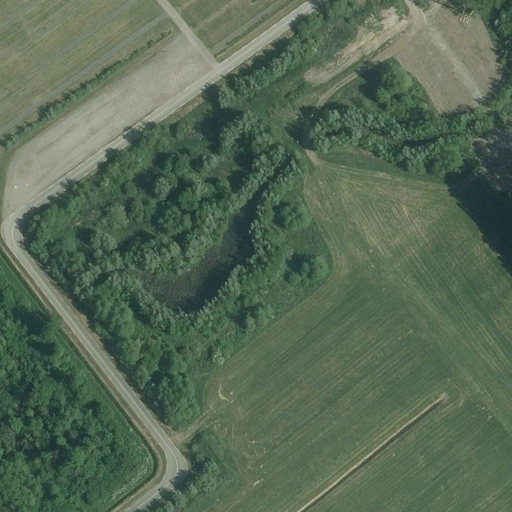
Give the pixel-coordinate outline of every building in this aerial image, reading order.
[(316,381),(315,382),(321,390),(323,392),(322,392),(326,397),(328,399),(327,399),(329,401),(342,390),(328,372),(327,372),(328,373),(325,375),(324,374),(323,375),(324,376),(320,378),(319,379),(316,381)] [(291,399),(290,400),(292,401),(297,408),(297,409),(292,413),(298,421),(301,418),(302,419),(302,418),(303,417),(304,417),(305,415),(306,416),(306,415),(307,414),(308,414),(307,414),(309,412),(309,413),(310,413),(309,412),(311,411),(312,411),(311,411),(313,410),(317,407),(304,390),(298,394),(298,393),(298,394),(297,395),(296,395),(295,397),(294,396),(295,397),(293,398),(293,397),(292,398),(293,398),(291,399),(290,399),(291,399)] [(358,412),(346,421),(351,427),(353,430),(353,431),(349,434),(354,440),(356,439),(356,438),(358,437),(362,434),(368,429),(368,430),(370,428),(358,412)] [(246,414),(227,428),(228,429),(228,428),(230,431),(231,433),(231,432),(234,436),(233,436),(234,437),(236,440),(237,441),(245,435),(247,433),(247,434),(252,430),(254,428),(254,429),(256,427),(246,414)] [(262,445),(243,458),(244,459),(247,462),(246,462),(247,463),(250,467),(251,468),(253,471),(253,472),(262,466),(261,466),(264,464),(269,461),(269,460),(270,459),(271,460),(272,458),(262,445)] [(386,470),(370,482),(379,494),(385,489),(384,489),(387,487),(388,487),(391,491),(397,486),(396,484),(394,482),(395,482),(391,478),(387,472),(386,470)] [(284,486),(280,488),(293,506),(298,502),(299,502),(299,501),(300,500),(300,501),(301,501),(300,500),(302,499),(303,499),(302,499),(304,498),(305,498),(304,497),(306,496),(306,497),(306,496),(307,496),(305,494),(300,487),(299,486),(304,483),(299,475),(295,477),(295,478),(294,479),(293,478),(293,479),(291,480),(291,481),(290,482),(289,481),(289,482),(288,483),(287,483),(286,484),(285,484),(286,485),(284,486),(284,485),(283,486),(284,486)]
